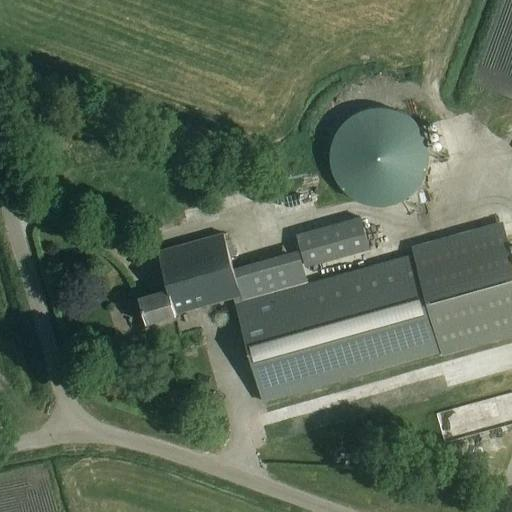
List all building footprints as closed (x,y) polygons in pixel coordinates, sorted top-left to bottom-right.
[(366,203),(375,205),(385,205),(394,203),(403,199),(411,194),(417,187),(422,181),(425,174),(428,164),(429,155),(427,144),(425,137),(419,126),(411,118),(401,112),(390,108),(382,107),(372,107),(362,110),(352,115),(346,120),(337,131),(334,138),(332,146),(331,154),(331,163),(334,173),(337,181),(346,191),(357,199),(366,203)] [(299,235),(307,266),(370,249),(361,218),(299,235)] [(168,293),(141,300),(148,326),(177,318),(176,315),(235,299),(264,402),(511,333),(511,256),(504,226),(414,251),(415,255),(308,283),(301,258),(235,276),(224,237),(157,255),(168,293)] [(103,289),(110,297),(123,285),(116,277),(103,289)] [(172,325),(143,333),(146,343),(175,335),(172,325)] [(304,433),(354,419),(347,397),(318,405),(320,412),(299,418),(304,433)] [(472,418),(430,425),(433,447),(476,440),(472,418)]
